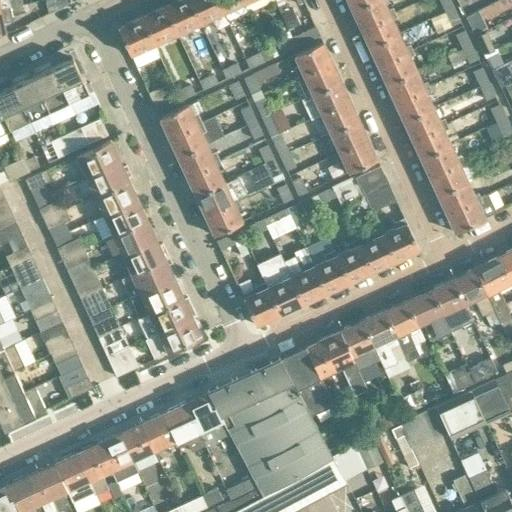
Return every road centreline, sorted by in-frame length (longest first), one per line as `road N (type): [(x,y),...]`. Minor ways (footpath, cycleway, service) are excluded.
road 1 (unclassified): [(246,351),(89,18)]
road 2 (residential): [(443,258),(326,0)]
road 3 (residential): [(0,464),(246,351)]
road 4 (residential): [(246,351),(443,258)]
